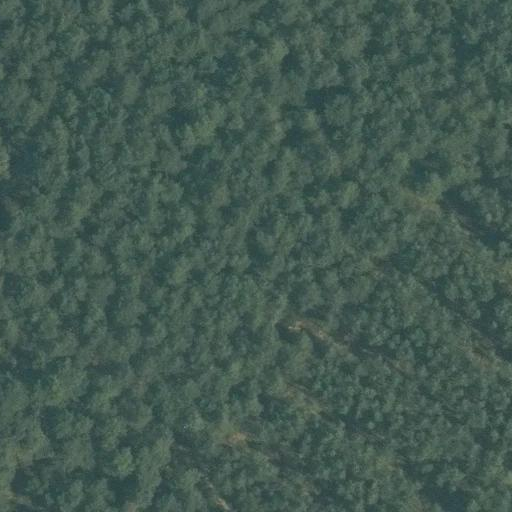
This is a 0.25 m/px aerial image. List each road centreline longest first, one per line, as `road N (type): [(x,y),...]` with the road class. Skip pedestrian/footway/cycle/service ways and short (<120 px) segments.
road 1 (track): [(511,82),(163,511)]
road 2 (track): [(0,253),(244,511)]
